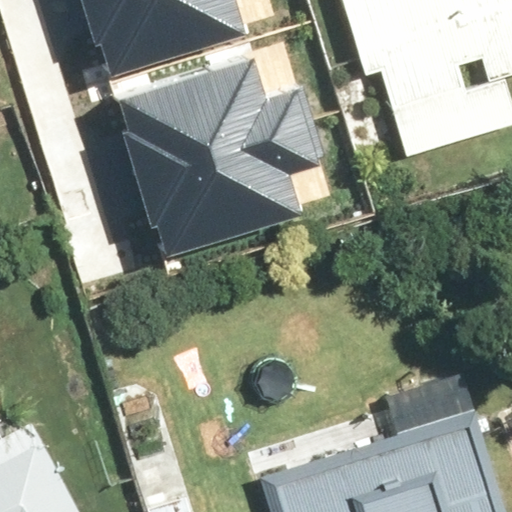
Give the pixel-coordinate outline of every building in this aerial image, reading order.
[(84,0),(107,79),(249,34),(238,0),(84,0)] [(511,0),(346,0),(369,71),(387,65),(417,160),(511,129),(511,81),(509,70),(511,69),(511,0)] [(118,95),(143,177),(310,125),(299,87),(270,95),(257,53),(118,95)] [(0,155),(24,148),(0,68),(0,155)] [(310,125),(143,177),(166,257),(308,212),(294,169),(322,160),(310,125)] [(0,511),(97,511),(37,400),(0,420),(0,511)] [(511,511),(511,495),(485,410),(277,475),(288,511),(511,511)]
